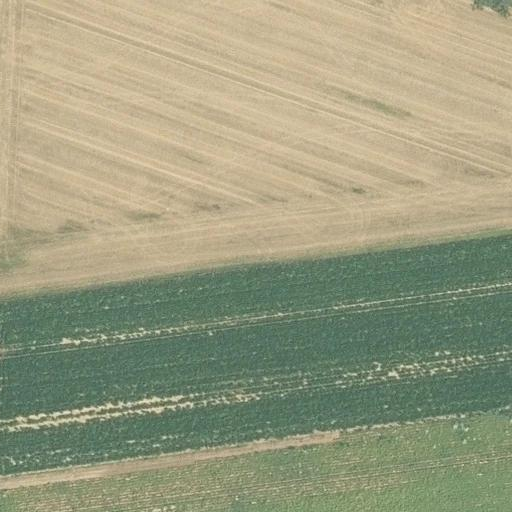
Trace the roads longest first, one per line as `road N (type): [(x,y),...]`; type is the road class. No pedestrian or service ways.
road 1 (residential): [(312,126),(43,112)]
road 2 (residential): [(511,137),(312,126)]
road 3 (residential): [(318,0),(312,126)]
